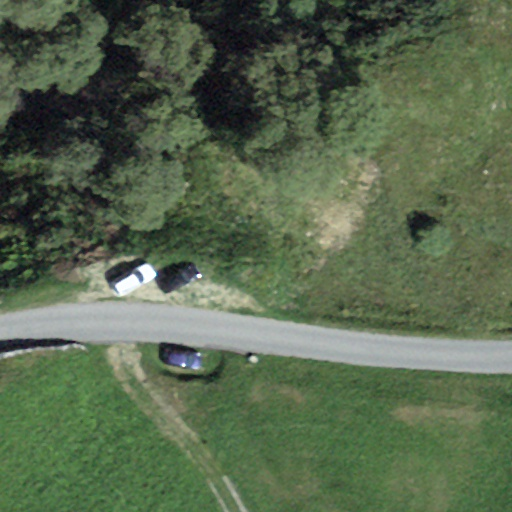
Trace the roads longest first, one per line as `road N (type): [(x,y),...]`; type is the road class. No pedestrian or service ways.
road 1 (unclassified): [(511,358),(82,322),(0,334)]
road 2 (track): [(100,324),(137,386),(236,511)]
